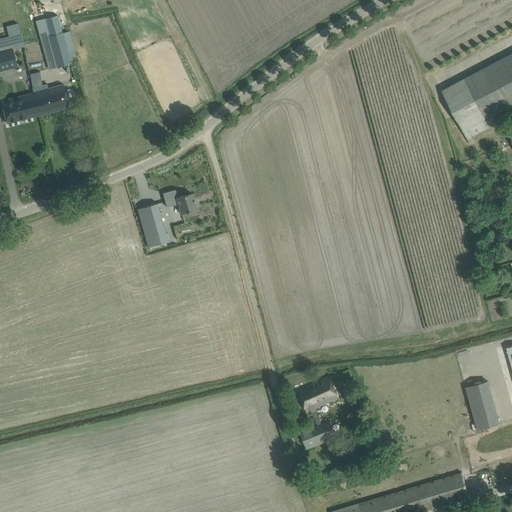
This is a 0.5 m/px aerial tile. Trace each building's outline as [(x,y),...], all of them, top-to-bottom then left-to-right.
[(69,31),(63,33),(62,33),(57,16),(45,19),(47,29),(49,37),(57,68),(72,64),(69,53),(75,51),(69,31)] [(9,36),(0,38),(0,71),(17,67),(12,49),(24,46),(21,33),(9,36)] [(471,145),(476,142),(473,138),(497,125),(493,116),(511,105),(511,53),(442,90),(471,145)] [(47,84),(33,87),(35,93),(40,114),(68,107),(66,97),(63,85),(50,88),(48,89),(47,84)] [(35,93),(1,101),(4,113),(7,123),(40,114),(35,93)] [(175,189),(163,193),(167,207),(179,204),(182,213),(196,209),(191,193),(178,197),(175,189)] [(157,203),(137,209),(148,247),(168,241),(157,203)] [(174,252),(177,261),(192,257),(189,248),(174,252)] [(322,424),(316,409),(319,409),(318,407),(338,399),(330,378),(298,391),(307,413),(311,411),(317,426),(312,429),(311,426),(300,430),(307,449),(336,439),(330,420),(322,424)] [(478,430),(500,424),(488,381),(466,387),(478,430)] [(331,511),(420,511),(469,497),(462,472),(331,511)]
